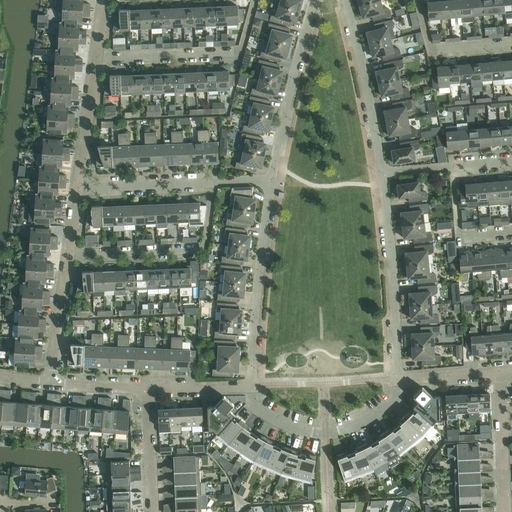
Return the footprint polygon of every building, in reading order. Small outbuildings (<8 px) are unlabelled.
[(61,0),(61,10),(63,10),(63,9),(90,11),(90,4),(83,4),(82,0),(61,0)] [(281,0),(279,6),(299,12),(300,10),(300,9),(300,7),(301,6),(301,3),(301,2),(301,1),(300,0),(281,0)] [(362,16),(363,19),(372,16),(373,22),(392,17),(390,9),(387,9),(385,9),(383,9),(380,0),(359,6),(361,11),(360,12),(362,16)] [(442,2),(438,2),(440,19),(451,18),(449,1),(448,1),(442,0),(442,2)] [(452,0),(453,1),(449,1),(451,18),(462,17),(460,0),(458,0),(457,0),(452,0)] [(460,0),(462,17),(462,23),(473,22),(472,16),(470,0),(460,0)] [(470,0),(472,16),(483,15),(481,0),(470,0)] [(481,0),(483,15),(494,14),(492,0),(481,0)] [(492,0),(494,14),(505,13),(503,0),(492,0)] [(511,0),(503,0),(505,13),(505,19),(511,18),(511,0)] [(434,1),(429,3),(427,3),(429,20),(440,19),(438,2),(435,2),(435,1),(434,1)] [(238,6),(226,7),(227,25),(238,25),(238,21),(244,21),(244,9),(238,10),(238,6)] [(299,12),(279,6),(277,14),(273,16),(271,15),(270,21),(289,27),(291,22),(293,23),(294,23),(295,21),(296,20),(296,19),(298,16),(299,14),(299,12)] [(216,7),(205,8),(206,26),(216,25),(216,7)] [(226,7),(216,7),(216,25),(227,25),(226,7)] [(194,8),(183,9),(184,27),(195,26),(194,8)] [(205,8),(194,8),(195,26),(195,30),(206,30),(206,26),(205,8)] [(63,10),(63,23),(62,23),(79,24),(82,25),(82,17),(90,17),(90,11),(63,9),(63,10)] [(172,9),(161,10),(162,28),(173,27),(172,9)] [(183,9),(172,9),(173,27),(184,27),(183,9)] [(118,10),(113,31),(130,30),(129,10),(118,10)] [(130,10),(129,10),(130,30),(131,30),(131,29),(141,29),(140,11),(130,11),(130,10)] [(151,10),(140,11),(141,29),(151,28),(151,10)] [(161,10),(151,10),(151,28),(162,28),(161,10)] [(367,35),(367,41),(368,40),(370,45),(391,40),(388,31),(389,31),(391,30),(393,29),(394,28),(393,20),(374,25),(375,30),(367,33),(367,35)] [(60,22),(59,37),(86,38),(86,32),(79,31),(79,24),(62,23),(63,23),(60,22)] [(271,34),(269,42),(289,47),(290,44),(290,43),(290,41),(290,40),(291,38),(290,36),(290,34),(289,35),(287,34),(289,29),(269,24),(267,30),(269,30),(271,34)] [(57,36),(56,51),(76,52),(75,52),(78,52),(78,44),(86,45),(86,38),(59,37),(57,36)] [(372,55),(372,56),(373,58),(382,55),(383,61),(401,57),(400,49),(397,49),(395,49),(393,49),(391,40),(370,45),(371,50),(370,50),(372,55)] [(289,47),(269,42),(267,50),(263,52),(261,52),(260,58),(280,63),(281,58),(283,59),(284,59),(285,57),(286,55),(288,53),(288,50),(289,49),(289,47)] [(56,51),(56,64),(82,66),(83,59),(75,59),(75,52),(76,52),(56,51)] [(262,70),(260,78),(280,83),(280,82),(281,80),(281,78),(281,77),(281,75),(281,73),(281,70),(280,71),(278,70),(279,65),(259,60),(258,66),(260,67),(262,70)] [(376,74),(377,74),(376,80),(378,79),(379,84),(400,80),(398,71),(400,70),(402,69),(404,67),(402,60),(384,64),(385,70),(376,72),(376,74)] [(504,62),(502,62),(504,79),(511,78),(511,60),(509,61),(509,60),(504,62)] [(493,62),(491,63),(493,80),(493,86),(504,85),(504,79),(502,62),(498,62),(498,61),(493,62)] [(484,63),(480,64),(482,81),(493,80),(491,63),(489,63),(484,62),(484,63)] [(473,64),(470,65),(471,82),(472,88),(482,87),(482,81),(480,64),(479,64),(473,63),(473,64)] [(56,64),(55,78),(72,79),(72,80),(74,80),(74,72),(82,72),(82,66),(56,64)] [(463,65),(459,66),(460,83),(471,82),(470,65),(468,65),(463,64),(462,64),(463,65)] [(452,66),(448,67),(450,84),(460,83),(459,66),(457,66),(452,65),(452,66)] [(441,66),(441,67),(437,68),(438,77),(432,77),(433,89),(450,88),(450,84),(448,67),(446,67),(441,66)] [(217,72),(207,73),(207,91),(218,90),(217,72)] [(229,72),(217,72),(218,90),(229,90),(229,87),(235,87),(235,75),(229,75),(229,72)] [(196,73),(185,74),(186,92),(197,91),(196,73)] [(207,73),(196,73),(197,91),(207,91),(207,73)] [(174,74),(163,75),(164,93),(175,92),(174,74)] [(185,74),(174,74),(175,92),(186,92),(185,74)] [(109,76),(104,96),(121,96),(120,75),(109,76)] [(121,75),(120,75),(121,96),(121,94),(131,94),(131,76),(121,76),(121,75)] [(142,75),(131,76),(131,94),(142,94),(142,75)] [(152,75),(142,75),(142,94),(153,93),(152,75)] [(163,75),(152,75),(153,93),(164,93),(163,75)] [(52,77),(52,92),(78,93),(79,87),(71,87),(72,80),(72,79),(55,78),(52,77)] [(280,83),(260,78),(258,87),(254,89),(252,88),(251,94),(271,99),(272,94),(274,95),(275,95),(276,93),(277,91),(278,89),(279,86),(280,83)] [(381,95),(381,97),(390,95),(392,101),(410,97),(409,89),(406,89),(405,89),(404,88),(402,89),(400,80),(379,84),(380,89),(378,90),(381,95)] [(52,92),(51,105),(51,106),(68,107),(70,107),(71,100),(78,100),(78,93),(52,92)] [(253,107),(251,115),(272,120),(272,118),(272,117),(272,115),(272,114),(272,111),(272,110),(272,108),(272,107),(271,107),(269,106),(270,101),(250,97),(249,103),(251,103),(253,107)] [(385,113),(384,119),(386,119),(387,124),(408,120),(406,111),(407,111),(409,110),(410,109),(411,109),(412,108),(411,100),(392,104),(393,109),(384,111),(385,113)] [(49,105),(48,119),(74,121),(75,115),(68,114),(68,107),(51,106),(51,105),(49,105)] [(272,120),(251,115),(250,123),(246,126),(244,125),(243,131),(263,136),(264,131),(266,131),(267,132),(268,130),(269,127),(270,125),(271,123),(271,122),(272,120)] [(74,121),(48,119),(47,134),(66,135),(67,127),(74,127),(74,121)] [(389,134),(389,137),(398,135),(399,140),(418,137),(416,130),(414,129),(412,129),(410,129),(408,120),(387,124),(388,129),(386,129),(389,134)] [(446,128),(446,132),(447,149),(449,149),(455,150),(455,149),(459,148),(457,131),(457,126),(447,127),(446,128)] [(511,135),(511,126),(500,127),(502,145),(504,144),(509,145),(509,144),(511,143),(511,135)] [(500,127),(489,128),(491,146),(495,145),(495,147),(500,145),(502,145),(500,127)] [(489,128),(479,129),(480,147),(484,146),(484,148),(489,146),(491,146),(489,128)] [(479,129),(468,130),(469,148),(473,147),(473,149),(478,147),(480,147),(479,129)] [(209,130),(203,131),(205,163),(206,163),(207,163),(211,163),(213,162),(215,161),(219,161),(218,143),(210,143),(209,130)] [(468,130),(457,131),(459,148),(462,148),(462,150),(463,150),(468,148),(469,148),(468,130)] [(198,144),(191,144),(192,162),(195,162),(198,163),(200,163),(202,163),(205,163),(203,131),(198,131),(198,144)] [(172,145),(164,145),(165,163),(168,163),(171,164),(173,164),(176,165),(178,165),(177,132),(171,132),(172,145)] [(183,132),(177,132),(178,165),(181,164),(184,164),(185,163),(187,163),(189,162),(192,162),(191,144),(183,144),(183,132)] [(145,146),(138,146),(139,164),(142,164),(144,165),(146,165),(147,166),(149,166),(152,166),(150,133),(145,133),(145,146)] [(156,133),(150,133),(152,166),(154,166),(157,165),(159,164),(160,164),(162,163),(165,163),(164,145),(157,146),(156,133)] [(112,146),(111,146),(112,167),(113,167),(113,165),(115,165),(118,166),(121,167),(123,167),(125,167),(124,134),(118,134),(119,147),(112,147),(112,146)] [(130,134),(124,134),(125,167),(128,167),(131,166),(134,165),(135,164),(139,164),(138,146),(130,147),(130,134)] [(245,144),(244,152),(264,156),(264,155),(264,153),(265,150),(265,148),(265,146),(265,145),(264,143),(263,143),(261,143),(262,138),(242,134),(241,140),(243,140),(245,144)] [(438,147),(444,146),(442,135),(436,136),(438,147)] [(44,139),(43,153),(70,155),(70,148),(63,148),(63,140),(44,139)] [(392,153),(392,159),(393,158),(394,164),(403,162),(403,164),(409,163),(409,161),(415,160),(414,151),(416,150),(418,149),(420,148),(419,140),(400,144),(401,149),(392,151),(392,153)] [(111,146),(97,147),(97,167),(112,167),(111,146)] [(264,156),(244,152),(242,160),(239,163),(236,162),(235,168),(255,172),(256,167),(258,168),(259,168),(260,166),(261,164),(262,163),(263,161),(263,159),(264,156)] [(43,153),(42,166),(42,167),(59,168),(59,169),(62,169),(62,161),(69,161),(70,155),(43,153)] [(40,166),(39,181),(66,182),(66,176),(59,175),(59,169),(59,168),(42,167),(42,166),(40,166)] [(502,182),(498,182),(500,199),(500,205),(511,204),(510,198),(509,181),(507,181),(502,180),(502,182)] [(39,181),(39,194),(39,195),(55,196),(58,196),(58,188),(66,189),(66,182),(39,181)] [(491,183),(487,183),(489,206),(500,205),(500,199),(498,182),(496,182),(491,181),(491,183)] [(406,184),(397,185),(398,191),(397,191),(399,196),(399,198),(408,197),(409,203),(428,200),(427,193),(425,192),(423,192),(420,192),(419,182),(412,183),(412,182),(406,183),(406,184)] [(480,184),(476,184),(478,201),(479,207),(489,206),(487,183),(485,183),(480,182),(480,184)] [(472,183),(467,185),(465,185),(466,194),(460,195),(461,207),(462,207),(464,207),(465,207),(466,206),(468,206),(469,207),(478,206),(478,207),(479,207),(478,201),(476,184),(473,184),(473,183),(472,183)] [(254,202),(254,199),(253,199),(251,199),(253,187),(232,188),(231,197),(233,197),(235,200),(234,209),(254,212),(255,208),(255,205),(254,202)] [(36,194),(35,208),(62,210),(62,203),(55,203),(55,196),(39,195),(39,194),(36,194)] [(200,203),(188,204),(189,222),(200,221),(200,203)] [(178,204),(167,205),(167,223),(178,222),(178,204)] [(188,204),(178,204),(178,222),(189,222),(188,204)] [(401,215),(401,221),(402,221),(402,226),(424,223),(423,214),(425,214),(427,213),(429,211),(428,204),(409,206),(410,212),(401,213),(401,215)] [(156,205),(145,206),(146,224),(157,223),(156,205)] [(167,205),(156,205),(157,223),(167,223),(167,205)] [(102,206),(91,207),(90,209),(89,212),(88,215),(88,217),(87,219),(86,222),(86,224),(86,227),(103,227),(102,206)] [(102,206),(103,227),(103,225),(113,225),(112,207),(102,207),(102,206)] [(123,206),(112,207),(113,225),(124,224),(123,206)] [(134,206),(123,206),(124,224),(135,224),(134,206)] [(145,206),(134,206),(135,224),(146,224),(145,206)] [(35,208),(29,208),(29,222),(54,224),(54,216),(62,216),(62,210),(35,208)] [(254,212),(234,209),(233,217),(229,219),(227,219),(226,225),(246,228),(247,223),(249,224),(250,224),(251,222),(252,219),(253,217),(254,215),(254,214),(254,212)] [(404,237),(404,239),(413,238),(414,243),(433,241),(432,234),(430,233),(428,232),(426,232),(425,232),(424,223),(402,226),(403,231),(402,231),(404,237)] [(28,242),(31,243),(31,242),(57,244),(58,237),(50,237),(51,229),(29,228),(28,242)] [(230,238),(229,246),(249,248),(249,246),(249,244),(249,241),(249,239),(249,238),(248,235),(248,236),(246,235),(246,230),(226,228),(225,234),(227,234),(230,238)] [(31,243),(30,255),(30,256),(47,257),(49,257),(50,250),(57,250),(57,244),(31,242),(31,243)] [(406,256),(405,261),(406,261),(407,266),(428,264),(427,255),(428,255),(430,254),(432,254),(434,252),(433,245),(414,247),(415,252),(406,253),(406,256)] [(249,248),(229,246),(227,254),(224,257),(222,257),(221,263),(242,265),(242,260),(244,260),(245,261),(246,258),(247,256),(248,254),(249,252),(249,248)] [(497,250),(494,251),(495,270),(499,270),(502,278),(507,278),(505,250),(503,250),(498,249),(497,250)] [(484,252),(482,252),(485,280),(490,279),(491,270),(495,270),(494,251),(490,251),(489,250),(484,252)] [(475,253),(471,253),(473,272),(477,272),(479,280),(485,280),(482,252),(481,252),(475,251),(475,253)] [(466,252),(461,254),(459,254),(461,282),(468,281),(468,272),(473,272),(471,253),(467,253),(466,252)] [(28,255),(27,270),(54,271),(54,265),(46,264),(47,257),(30,256),(30,255),(28,255)] [(408,277),(408,279),(417,278),(418,284),(437,282),(436,275),(434,274),(432,273),(430,273),(429,273),(428,264),(407,266),(407,271),(406,271),(408,277)] [(225,275),(224,283),(245,285),(245,284),(245,282),(245,281),(245,278),(245,277),(244,275),(244,272),(243,273),(241,273),(241,267),(221,265),(220,272),(222,272),(225,275)] [(179,269),(168,270),(169,288),(180,287),(179,269)] [(190,269),(179,269),(180,287),(191,287),(191,284),(197,283),(196,271),(191,272),(190,269)] [(27,270),(26,283),(43,284),(43,285),(45,285),(46,277),(53,277),(54,271),(27,270)] [(147,270),(136,271),(137,289),(148,289),(147,270)] [(158,270),(147,270),(148,289),(158,288),(158,270)] [(168,270),(158,270),(158,288),(169,288),(168,270)] [(82,272),(77,293),(93,292),(92,271),(82,272)] [(93,271),(92,271),(93,292),(94,292),(94,291),(104,290),(103,272),(93,273),(93,271)] [(125,271),(114,272),(115,290),(115,296),(126,295),(126,289),(125,271)] [(136,271),(125,271),(126,289),(137,289),(136,271)] [(114,272),(103,272),(104,290),(115,290),(114,272)] [(24,283),(23,297),(50,298),(50,292),(43,292),(43,285),(43,284),(26,283),(24,283)] [(245,285),(224,283),(223,292),(220,294),(218,294),(217,300),(238,302),(238,297),(240,298),(241,298),(242,296),(243,293),(244,291),(244,289),(245,288),(245,285)] [(409,296),(408,301),(410,301),(410,306),(431,305),(431,296),(432,296),(434,295),(435,295),(437,293),(437,286),(418,287),(418,293),(409,294),(409,296)] [(23,297),(22,310),(22,311),(39,312),(42,312),(42,304),(49,305),(50,298),(23,297)] [(221,313),(221,321),(241,323),(242,320),(242,318),(241,316),(241,314),(241,312),(240,310),(239,310),(237,310),(238,305),(217,303),(217,309),(219,309),(221,313)] [(411,317),(411,319),(420,319),(420,325),(439,323),(439,316),(437,315),(435,314),(433,314),(432,314),(431,305),(410,306),(410,312),(409,312),(411,317)] [(20,310),(19,325),(46,326),(46,320),(39,319),(39,312),(22,311),(22,310),(20,310)] [(241,323),(221,321),(220,329),(217,332),(215,332),(214,338),(235,340),(235,335),(237,335),(238,335),(239,333),(240,331),(240,329),(241,328),(241,326),(241,325),(241,323)] [(19,325),(13,324),(12,338),(16,338),(19,338),(19,339),(35,339),(35,340),(38,340),(38,332),(46,332),(46,326),(19,325)] [(499,325),(493,326),(496,354),(497,353),(503,354),(503,353),(507,353),(505,334),(501,334),(499,325)] [(487,335),(483,336),(484,355),(488,354),(489,356),(494,354),(496,354),(493,326),(487,326),(487,335)] [(412,336),(411,342),(412,342),(412,347),(434,346),(433,337),(434,337),(436,336),(438,336),(440,335),(439,327),(420,328),(421,334),(412,334),(412,336)] [(472,356),(475,356),(480,356),(480,355),(484,355),(483,336),(478,336),(476,327),(470,328),(471,337),(465,337),(466,349),(472,349),(472,356)] [(84,345),(83,366),(84,366),(84,365),(87,365),(89,366),(91,366),(94,367),(96,367),(98,334),(92,334),(91,347),(85,347),(85,345),(84,345)] [(98,334),(96,367),(98,367),(101,367),(102,367),(104,366),(107,365),(110,366),(110,348),(103,347),(104,335),(98,334)] [(110,348),(110,366),(113,366),(115,367),(118,367),(119,368),(121,368),(123,368),(124,335),(118,335),(118,348),(110,348)] [(124,335),(123,368),(125,368),(128,368),(130,368),(132,367),(133,367),(136,367),(137,349),(129,348),(130,336),(124,335)] [(137,349),(136,367),(139,367),(142,368),(144,369),(147,369),(149,369),(151,336),(145,336),(144,349),(137,349)] [(151,336),(149,369),(151,369),(153,369),(155,369),(156,369),(158,368),(160,368),(163,368),(163,350),(156,349),(157,337),(151,336)] [(163,350),(163,368),(166,368),(168,369),(170,369),(172,370),(174,370),(176,370),(177,338),(171,337),(171,350),(163,350)] [(16,338),(15,352),(42,354),(42,347),(35,347),(35,340),(35,339),(19,339),(19,338),(16,338)] [(177,338),(176,370),(178,370),(179,370),(181,370),(183,369),(186,369),(190,369),(190,364),(196,364),(196,351),(182,351),(183,338),(177,338)] [(219,350),(218,359),(239,360),(239,359),(239,357),(239,354),(239,353),(238,351),(238,350),(238,348),(237,347),(236,347),(234,347),(235,342),(214,341),(214,347),(216,347),(219,350)] [(70,345),(68,365),(83,366),(84,345),(70,345)] [(413,358),(413,360),(422,359),(422,365),(441,364),(441,357),(439,356),(437,355),(435,355),(434,355),(434,346),(412,347),(412,352),(411,352),(413,358)] [(42,354),(15,352),(15,366),(34,367),(34,360),(42,360),(42,354)] [(239,360),(218,359),(218,367),(215,370),(213,370),(212,376),(233,377),(233,372),(235,372),(236,372),(237,371),(237,370),(238,368),(238,365),(239,364),(239,362),(239,360)] [(418,402),(414,407),(434,426),(435,426),(433,424),(436,421),(442,421),(440,396),(433,397),(423,387),(413,398),(418,402)] [(4,390),(1,425),(14,426),(16,403),(10,402),(11,391),(4,390)] [(16,403),(14,426),(27,427),(29,392),(23,392),(22,403),(16,403)] [(29,392),(27,427),(39,428),(41,405),(35,404),(36,393),(29,392)] [(41,405),(39,428),(52,429),(54,394),(48,394),(47,405),(41,405)] [(54,394),(52,429),(64,430),(66,407),(60,406),(61,395),(54,394)] [(490,394),(478,395),(479,413),(490,412),(490,394)] [(467,395),(457,396),(458,414),(468,413),(467,395)] [(478,395),(467,395),(468,413),(479,413),(478,395)] [(66,407),(64,430),(77,431),(80,396),(73,396),(72,407),(66,407)] [(80,396),(77,431),(90,432),(92,409),(86,408),(87,397),(80,396)] [(445,396),(447,421),(458,420),(458,414),(457,396),(445,396)] [(207,407),(209,432),(214,432),(217,434),(216,436),(235,416),(230,411),(234,406),(224,397),(215,407),(207,407)] [(92,409),(90,432),(102,433),(105,398),(98,398),(97,409),(92,409)] [(105,398),(102,433),(115,434),(117,411),(111,410),(112,399),(105,398)] [(117,411),(115,434),(128,435),(130,412),(131,412),(130,400),(123,400),(122,411),(117,411)] [(409,413),(404,417),(424,438),(434,426),(414,407),(413,408),(416,410),(411,415),(409,413)] [(191,408),(180,409),(181,427),(192,426),(191,408)] [(202,408),(191,408),(192,426),(203,426),(202,408)] [(158,410),(159,428),(159,433),(171,432),(169,409),(158,410)] [(180,409),(169,409),(171,432),(181,432),(181,427),(180,409)] [(235,416),(216,436),(228,447),(245,424),(240,420),(238,423),(233,419),(236,416),(235,416)] [(402,423),(397,428),(412,447),(424,438),(404,417),(400,421),(402,423)] [(245,424),(228,447),(240,455),(254,434),(248,430),(250,428),(245,424)] [(389,430),(384,433),(400,457),(412,447),(397,428),(391,433),(389,430)] [(379,436),(381,439),(375,443),(387,464),(390,469),(403,461),(400,457),(384,433),(379,436)] [(254,434),(240,455),(253,463),(267,438),(262,436),(260,438),(254,434)] [(267,438),(253,463),(267,470),(277,447),(270,444),(272,441),(267,438)] [(367,443),(362,446),(374,472),(387,464),(375,443),(369,446),(367,443)] [(454,446),(454,459),(482,457),(482,453),(479,453),(479,444),(454,446)] [(358,452),(351,454),(360,477),(374,472),(362,446),(357,449),(358,452)] [(277,447),(267,470),(281,476),(290,449),(285,447),(283,450),(277,447)] [(290,449),(281,476),(295,480),(302,456),(295,454),(296,451),(290,449)] [(432,460),(441,459),(441,449),(440,450),(439,451),(438,452),(438,453),(437,454),(436,454),(435,456),(434,458),(432,460)] [(337,455),(345,480),(346,483),(360,477),(351,454),(345,457),(343,454),(337,455)] [(302,456),(295,480),(310,484),(316,456),(309,455),(309,458),(302,456)] [(220,456),(217,460),(219,462),(220,463),(221,465),(225,460),(220,456)] [(172,467),(172,471),(200,470),(199,457),(174,458),(175,467),(172,467)] [(482,457),(454,459),(455,471),(482,470),(482,465),(480,465),(479,458),(482,458),(482,457)] [(106,462),(107,475),(141,474),(141,467),(129,468),(129,461),(106,462)] [(12,468),(12,475),(20,476),(20,468),(20,467),(12,466),(12,468)] [(200,470),(172,471),(172,472),(175,472),(175,479),(172,479),(173,484),(200,483),(200,470)] [(418,470),(412,474),(416,479),(422,475),(418,470)] [(482,470),(455,471),(455,484),(483,483),(483,478),(480,478),(480,470),(482,470)] [(27,477),(27,480),(25,496),(46,497),(46,494),(58,491),(54,477),(47,479),(47,481),(40,481),(40,478),(39,476),(33,474),(28,475),(27,477)] [(141,474),(107,475),(107,488),(130,487),(130,481),(141,481),(141,474)] [(0,488),(7,489),(8,476),(0,475),(0,488)] [(238,477),(235,484),(240,486),(243,479),(238,477)] [(200,483),(173,484),(175,484),(176,492),(173,492),(173,497),(201,495),(200,483)] [(483,483),(455,484),(456,496),(484,495),(483,491),(481,491),(480,483),(483,483)] [(405,486),(401,488),(402,491),(406,496),(414,492),(411,487),(407,490),(405,486)] [(130,487),(107,488),(108,500),(142,499),(142,492),(131,493),(130,487)] [(201,495),(173,497),(176,497),(176,504),(173,504),(174,509),(201,508),(201,495)] [(484,495),(456,496),(456,509),(484,508),(481,508),(481,500),(484,500),(484,495)] [(142,499),(108,500),(108,511),(131,511),(131,506),(142,506),(142,499)]
